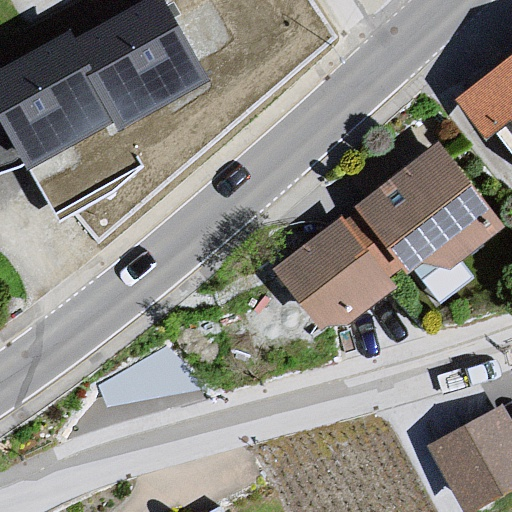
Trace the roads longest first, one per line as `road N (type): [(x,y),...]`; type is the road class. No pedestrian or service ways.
road 1 (tertiary): [(0,383),(198,228),(450,0)]
road 2 (residential): [(0,509),(511,339)]
road 3 (unknown): [(403,375),(428,461),(457,511)]
